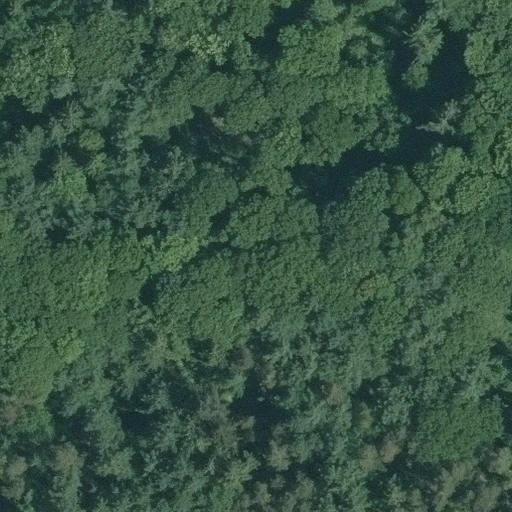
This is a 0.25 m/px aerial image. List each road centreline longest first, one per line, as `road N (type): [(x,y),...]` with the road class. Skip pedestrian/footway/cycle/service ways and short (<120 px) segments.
road 1 (track): [(0,325),(511,210)]
road 2 (track): [(245,0),(190,47),(0,87)]
